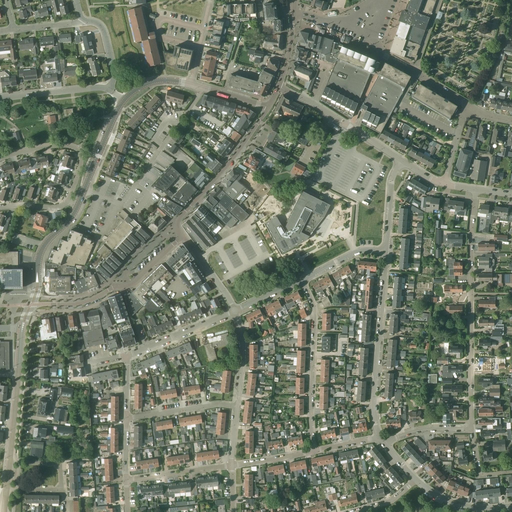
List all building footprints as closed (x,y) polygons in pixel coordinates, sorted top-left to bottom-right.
[(59,12),(60,15),(68,13),(67,6),(59,8),(57,0),(52,0),(50,0),(54,13),(59,12)] [(310,6),(325,11),(326,9),(326,7),(327,5),(328,2),(332,3),(332,0),(327,0),(327,2),(319,0),(312,0),(312,1),(310,6)] [(408,0),(406,9),(407,10),(406,12),(402,10),(399,21),(400,22),(396,35),(398,35),(397,37),(396,36),(390,52),(390,54),(410,65),(410,64),(411,65),(415,61),(416,61),(418,56),(416,55),(425,30),(427,30),(431,20),(429,19),(436,0),(408,0)] [(264,4),(266,20),(278,19),(276,5),(274,6),(274,3),(264,4)] [(45,4),(41,5),(42,10),(38,11),(34,12),(36,18),(40,17),(48,15),(45,4)] [(23,11),(19,12),(21,19),(27,18),(30,17),(29,13),(33,12),(31,5),(22,8),(23,11)] [(217,17),(227,20),(223,19),(225,13),(227,13),(228,13),(227,5),(223,5),(223,6),(218,6),(216,15),(217,15),(217,17)] [(142,41),(148,67),(162,64),(155,32),(150,33),(151,39),(148,40),(140,7),(128,10),(136,42),(136,43),(140,42),(142,41)] [(214,24),(225,27),(227,20),(217,17),(216,20),(215,20),(214,24)] [(273,25),(274,32),(283,31),(282,20),(271,20),(271,25),(273,25)] [(213,32),(223,34),(225,27),(214,24),(213,29),(214,29),(213,32)] [(313,51),(321,54),(320,60),(328,62),(333,42),(333,41),(325,38),(313,35),(309,34),(309,33),(300,31),(298,43),(298,44),(297,44),(297,46),(310,49),(313,51)] [(210,39),(222,42),(223,34),(213,32),(212,35),(212,34),(210,39)] [(82,37),(85,51),(93,49),(91,40),(92,40),(91,35),(86,36),(86,33),(81,34),(81,37),(82,37)] [(277,45),(282,46),(283,35),(276,35),(273,35),(273,36),(264,35),(263,44),(273,45),(273,44),(277,45)] [(40,39),(40,46),(54,45),(53,37),(40,39)] [(210,47),(220,49),(222,42),(210,39),(209,44),(210,44),(210,47)] [(33,48),(34,55),(38,54),(37,50),(36,43),(33,43),(33,40),(19,41),(20,49),(33,48)] [(0,51),(10,51),(11,60),(17,60),(16,49),(12,49),(11,41),(0,42),(0,51)] [(328,62),(333,63),(334,62),(336,57),(334,57),(335,54),(336,55),(338,43),(333,42),(328,62)] [(336,62),(342,46),(343,46),(338,43),(336,55),(335,54),(334,57),(336,57),(334,62),(336,62)] [(176,68),(188,71),(193,51),(181,48),(181,47),(176,46),(174,54),(166,53),(164,52),(167,65),(176,67),(176,68)] [(342,46),(336,62),(320,100),(353,117),(371,72),(373,73),(375,70),(377,71),(380,63),(376,61),(376,60),(342,46)] [(302,61),(305,62),(305,59),(308,60),(310,51),(308,51),(308,50),(304,50),(304,49),(297,48),(294,59),(302,61)] [(255,63),(260,64),(261,57),(263,57),(264,52),(256,50),(249,49),(248,54),(254,55),(254,56),(254,58),(255,58),(255,63)] [(206,58),(216,60),(218,53),(207,51),(206,58)] [(64,72),(64,76),(71,75),(71,76),(76,76),(75,67),(64,69),(63,58),(59,59),(60,72),(64,72)] [(90,63),(93,76),(101,74),(97,61),(95,61),(94,58),(88,59),(89,63),(90,63)] [(204,65),(215,67),(216,60),(206,58),(204,65)] [(258,93),(265,97),(275,74),(276,70),(277,70),(278,69),(278,67),(278,66),(278,65),(279,64),(280,62),(279,62),(279,61),(270,58),(268,67),(265,67),(264,69),(263,69),(261,74),(263,74),(259,83),(236,77),(237,75),(232,74),(228,86),(254,94),(255,91),(258,92),(258,93)] [(55,62),(56,72),(60,72),(59,59),(51,59),(51,62),(55,62)] [(295,76),(308,82),(313,71),(299,65),(294,63),(289,75),(295,77),(295,76)] [(361,123),(381,134),(403,92),(411,77),(385,63),(377,79),(361,108),(366,110),(361,123)] [(0,82),(1,83),(2,87),(16,86),(15,77),(9,77),(8,76),(4,72),(2,72),(1,65),(0,64),(0,82)] [(202,72),(213,74),(215,67),(204,65),(202,72)] [(23,77),(24,81),(31,80),(36,80),(36,71),(30,71),(30,72),(23,73),(23,71),(19,71),(19,77),(23,77)] [(42,75),(43,83),(57,82),(56,74),(54,74),(54,71),(49,72),(49,75),(42,75)] [(201,79),(211,81),(213,74),(202,72),(201,79)] [(308,88),(311,90),(317,74),(314,73),(308,88)] [(412,98),(450,120),(452,115),(454,113),(456,110),(458,106),(420,84),(416,90),(415,93),(411,90),(409,93),(408,92),(406,94),(408,96),(410,97),(412,98)] [(155,95),(151,100),(158,106),(162,101),(155,95)] [(206,106),(209,97),(204,95),(201,104),(207,106),(206,106)] [(286,116),(297,121),(304,106),(292,101),(293,100),(292,100),(292,99),(283,95),(275,112),(285,117),(286,116)] [(496,108),(499,96),(496,95),(493,95),(492,99),(491,99),(490,107),(496,108)] [(496,108),(502,110),(505,97),(499,96),(496,108)] [(212,108),(214,98),(213,98),(209,97),(206,106),(207,106),(212,108)] [(217,109),(220,100),(214,98),(212,108),(217,109)] [(147,104),(154,110),(158,106),(151,100),(147,104)] [(222,111),(225,101),(220,100),(217,109),(222,111)] [(227,112),(230,103),(225,101),(222,111),(227,112)] [(233,114),(235,105),(230,103),(227,112),(233,114)] [(154,110),(147,104),(144,108),(143,108),(148,113),(150,114),(154,110)] [(252,119),(255,114),(250,110),(248,109),(237,106),(235,111),(238,112),(243,114),(243,113),(252,119)] [(138,111),(145,117),(148,113),(143,108),(144,108),(142,107),(138,111)] [(134,115),(141,121),(145,117),(138,111),(134,115)] [(252,119),(243,113),(243,114),(240,119),(240,118),(249,124),(248,124),(249,124),(252,119)] [(130,119),(137,125),(141,121),(134,115),(130,119)] [(249,124),(240,118),(240,119),(237,123),(245,129),(246,128),(248,124),(249,124)] [(126,124),(133,130),(137,125),(130,119),(126,124)] [(245,129),(237,123),(233,129),(242,134),(243,133),(245,129)] [(478,139),(484,140),(486,127),(480,126),(478,139)] [(235,132),(228,127),(226,130),(225,129),(222,132),(230,138),(235,132)] [(477,129),(468,127),(465,137),(471,138),(469,143),(474,144),(477,129)] [(123,135),(131,138),(133,133),(125,129),(123,135)] [(494,144),(497,144),(497,143),(502,144),(503,138),(500,137),(501,130),(495,129),(492,142),(494,142),(494,144)] [(181,139),(183,137),(185,134),(183,132),(181,130),(179,133),(177,135),(176,136),(175,135),(174,134),(171,139),(175,142),(179,145),(179,144),(180,142),(182,140),(182,141),(182,140),(183,140),(182,140),(181,139)] [(381,137),(387,140),(391,133),(384,130),(381,137)] [(267,140),(269,141),(273,143),(279,146),(289,152),(294,143),(272,131),(270,135),(269,134),(267,138),(268,139),(267,140)] [(233,135),(230,138),(236,142),(241,136),(235,132),(233,135)] [(207,137),(215,143),(218,139),(210,133),(207,137)] [(311,136),(304,133),(301,139),(300,138),(298,142),(305,146),(307,143),(308,143),(311,136)] [(387,140),(393,144),(397,137),(391,133),(387,140)] [(123,135),(121,140),(129,143),(131,138),(123,135)] [(393,144),(399,147),(402,140),(397,137),(393,144)] [(193,144),(198,147),(201,144),(197,141),(193,139),(191,142),(193,143),(193,144)] [(224,150),(227,153),(233,145),(225,139),(222,143),(223,144),(222,145),(226,148),(225,149),(224,150)] [(119,145),(127,148),(129,143),(121,140),(119,145)] [(399,147),(405,150),(409,143),(402,140),(399,147)] [(430,154),(431,155),(437,144),(431,140),(429,145),(433,147),(430,154)] [(269,141),(263,151),(280,160),(285,163),(289,156),(285,154),(285,153),(284,153),(278,149),(277,150),(271,146),(273,143),(269,141)] [(169,151),(174,155),(178,148),(173,144),(169,151)] [(216,152),(223,158),(227,153),(224,150),(225,149),(226,148),(222,145),(221,146),(219,144),(216,147),(219,149),(216,152)] [(418,151),(420,149),(421,149),(422,146),(420,144),(419,144),(417,148),(413,145),(412,148),(408,155),(414,158),(418,151)] [(431,155),(433,156),(436,149),(437,149),(436,152),(438,153),(441,146),(437,144),(431,155)] [(116,150),(125,154),(127,148),(119,145),(116,150)] [(254,170),(256,171),(259,167),(257,166),(259,163),(257,163),(261,156),(265,159),(267,156),(259,151),(260,149),(258,148),(257,150),(255,149),(252,156),(250,155),(247,160),(246,159),(243,164),(245,165),(254,170)] [(414,158),(420,161),(424,154),(422,153),(424,151),(420,149),(421,149),(420,149),(418,151),(414,158)] [(472,179),(483,181),(486,162),(475,160),(474,165),(469,163),(472,152),(462,149),(456,167),(454,174),(465,178),(465,176),(472,178),(472,179)] [(63,160),(73,163),(74,158),(69,156),(70,153),(64,152),(63,155),(63,157),(64,157),(63,160)] [(114,152),(112,158),(120,161),(122,155),(114,152)] [(222,165),(214,158),(215,156),(211,153),(202,164),(207,169),(208,169),(207,168),(208,167),(214,173),(222,165)] [(420,161),(426,164),(430,157),(424,154),(420,161)] [(47,155),(41,156),(43,166),(46,165),(46,167),(47,167),(48,167),(52,167),(51,161),(48,161),(47,155)] [(37,163),(33,163),(35,169),(38,169),(37,167),(43,166),(41,156),(36,157),(37,163)] [(426,164),(432,167),(436,161),(430,157),(426,164)] [(29,158),(23,160),(26,170),(29,169),(29,171),(31,170),(35,169),(33,163),(30,164),(29,158)] [(112,158),(110,163),(118,166),(120,161),(112,158)] [(19,167),(16,168),(18,174),(21,173),(20,171),(26,170),(23,160),(18,162),(19,167)] [(59,168),(64,170),(65,167),(71,169),(73,163),(63,160),(62,163),(61,163),(60,164),(59,168)] [(12,163),(6,164),(9,174),(14,173),(15,175),(18,174),(16,168),(13,169),(12,163)] [(108,168),(116,171),(118,166),(110,163),(108,168)] [(183,174),(199,189),(210,178),(202,170),(198,166),(194,163),(183,174)] [(304,168),(296,163),(292,170),(301,174),(304,169),(304,168)] [(0,167),(0,175),(1,178),(4,177),(4,175),(9,174),(6,164),(1,166),(1,167),(0,167)] [(162,174),(150,186),(162,193),(163,192),(164,193),(168,197),(171,198),(184,206),(187,202),(188,201),(193,196),(193,195),(195,193),(198,190),(170,165),(164,172),(162,174)] [(58,177),(67,180),(69,175),(63,173),(64,170),(59,168),(58,171),(57,172),(58,174),(59,174),(58,177)] [(105,174),(114,177),(116,171),(108,168),(105,174)] [(219,188),(232,200),(244,187),(250,193),(255,187),(239,173),(238,175),(232,169),(221,183),(223,185),(219,188)] [(304,169),(301,174),(309,178),(312,173),(304,169)] [(491,182),(497,183),(498,179),(502,180),(503,174),(501,174),(501,172),(495,171),(495,176),(492,175),(491,182)] [(53,185),(55,185),(59,186),(60,184),(66,185),(67,180),(58,177),(55,176),(53,181),(54,181),(53,184),(53,185)] [(412,191),(417,182),(412,179),(410,182),(407,180),(403,187),(406,189),(408,185),(413,188),(412,191)] [(0,196),(0,200),(5,202),(7,196),(10,197),(15,182),(11,183),(10,188),(7,187),(6,191),(2,190),(0,196)] [(418,191),(419,192),(423,185),(417,182),(412,191),(414,192),(416,190),(418,191)] [(50,187),(49,192),(58,195),(60,190),(54,188),(55,185),(53,185),(53,184),(50,183),(49,186),(50,187)] [(27,197),(34,199),(36,193),(38,194),(40,189),(37,188),(38,186),(35,185),(34,188),(30,187),(27,197)] [(428,188),(423,185),(419,192),(418,191),(416,196),(418,197),(421,193),(424,195),(428,188)] [(229,213),(230,212),(241,223),(248,215),(237,205),(233,201),(232,200),(219,188),(217,186),(210,195),(229,213)] [(13,198),(20,201),(21,195),(24,196),(26,190),(23,189),(23,190),(16,188),(13,198)] [(276,217),(264,224),(281,254),(306,240),(309,236),(309,237),(310,236),(311,235),(310,234),(323,218),(330,205),(310,195),(311,195),(309,194),(308,194),(301,191),(283,228),(276,217)] [(44,200),(50,202),(51,199),(56,201),(58,195),(49,192),(47,197),(45,197),(44,200)] [(202,203),(230,229),(238,221),(229,213),(210,195),(202,203)] [(161,200),(175,213),(176,214),(182,208),(163,197),(161,200)] [(425,212),(433,213),(433,208),(438,209),(440,199),(431,198),(430,205),(426,204),(425,212)] [(175,213),(161,200),(157,205),(167,214),(171,218),(175,213)] [(450,209),(455,209),(456,201),(449,200),(449,204),(445,203),(444,210),(450,211),(450,209)] [(460,215),(466,216),(467,206),(463,205),(464,202),(456,201),(455,209),(461,210),(460,215)] [(167,214),(157,205),(151,211),(153,214),(157,210),(164,216),(165,215),(167,214)] [(490,224),(491,210),(489,210),(489,206),(481,205),(480,213),(486,213),(485,219),(490,220),(490,224)] [(197,209),(194,213),(197,215),(196,216),(204,224),(203,225),(213,236),(215,235),(212,232),(218,226),(220,228),(222,226),(200,206),(197,209)] [(490,224),(493,224),(493,220),(496,220),(497,216),(500,216),(501,207),(495,207),(495,210),(491,210),(490,224)] [(501,207),(500,216),(500,221),(510,222),(511,213),(507,212),(508,208),(501,207)] [(103,242),(123,259),(139,241),(142,244),(150,235),(123,210),(119,215),(124,219),(103,242)] [(196,244),(202,250),(205,247),(207,249),(215,242),(211,238),(213,236),(203,225),(204,224),(196,216),(197,215),(194,213),(181,226),(195,245),(196,244)] [(39,229),(45,231),(49,218),(37,214),(33,227),(39,229)] [(2,232),(5,233),(8,224),(5,223),(7,217),(0,215),(0,225),(1,226),(0,228),(0,229),(2,230),(2,232)] [(147,228),(154,234),(166,222),(162,218),(160,220),(157,217),(147,228)] [(49,263),(66,266),(66,265),(74,267),(74,264),(84,266),(94,241),(74,227),(71,230),(70,230),(66,241),(60,239),(56,251),(52,249),(48,261),(49,261),(49,263)] [(448,235),(444,235),(444,243),(448,243),(453,243),(453,246),(461,246),(461,243),(462,243),(462,235),(448,235)] [(171,256),(165,261),(189,287),(204,277),(201,271),(200,272),(198,268),(199,268),(195,263),(194,261),(193,261),(194,262),(192,263),(191,261),(194,259),(183,243),(182,243),(180,246),(179,246),(170,255),(171,256)] [(479,243),(479,251),(494,251),(494,243),(479,243)] [(96,268),(107,278),(122,262),(111,251),(111,252),(103,245),(97,253),(104,259),(96,268)] [(0,283),(0,289),(22,288),(22,269),(18,269),(18,252),(11,252),(9,252),(0,252),(0,283)] [(479,257),(479,263),(494,263),(494,260),(493,259),(492,259),(492,254),(486,254),(486,257),(479,257)] [(448,269),(462,269),(462,262),(455,262),(455,259),(446,259),(446,266),(448,266),(448,269)] [(79,293),(74,282),(76,282),(75,268),(66,266),(49,263),(46,263),(45,265),(45,277),(45,279),(45,291),(45,293),(49,293),(50,294),(53,294),(53,293),(55,293),(56,294),(58,294),(59,293),(60,293),(65,293),(65,294),(68,294),(68,291),(70,291),(70,293),(71,294),(73,294),(73,293),(75,293),(76,294),(77,294),(79,293)] [(123,294),(130,318),(143,305),(149,311),(151,312),(153,311),(153,312),(166,307),(172,303),(159,290),(173,276),(161,264),(133,292),(123,294)] [(348,265),(343,268),(347,277),(351,275),(352,278),(354,277),(356,274),(355,269),(351,271),(348,265)] [(337,271),(342,280),(347,277),(343,268),(337,271)] [(448,275),(448,279),(455,279),(455,275),(462,275),(462,269),(448,269),(449,269),(449,275),(448,275)] [(83,276),(84,278),(88,289),(98,285),(93,274),(91,275),(90,272),(83,271),(83,276)] [(336,280),(337,283),(342,280),(337,271),(332,274),(335,280),(336,280)] [(93,274),(98,285),(104,280),(99,275),(96,273),(93,274)] [(498,274),(498,283),(510,283),(510,274),(498,274)] [(329,276),(323,279),(328,288),(328,287),(330,286),(332,289),(334,287),(329,276)] [(74,282),(79,293),(88,289),(84,278),(76,282),(74,282)] [(318,281),(323,292),(324,292),(323,290),(328,288),(323,279),(318,281)] [(189,288),(194,295),(198,293),(196,290),(199,287),(204,294),(211,290),(206,283),(203,285),(200,280),(189,288)] [(320,292),(321,294),(323,292),(318,281),(312,284),(317,293),(320,292)] [(291,295),(296,304),(303,301),(298,292),(291,295)] [(120,294),(107,298),(122,341),(121,341),(123,348),(136,343),(134,337),(132,338),(131,335),(134,334),(120,294)] [(284,298),(289,307),(296,304),(291,295),(284,298)] [(479,307),(490,307),(490,306),(495,306),(495,297),(489,297),(489,301),(479,301),(479,307)] [(201,302),(204,309),(207,307),(210,305),(212,305),(214,308),(220,305),(216,298),(205,303),(204,301),(201,302)] [(276,313),(277,313),(283,310),(279,300),(272,304),(276,313)] [(192,304),(197,317),(202,315),(200,308),(198,309),(194,301),(191,303),(191,304),(192,304)] [(276,313),(272,304),(271,303),(268,304),(269,305),(265,307),(268,313),(270,316),(273,315),(272,314),(276,313)] [(101,307),(98,309),(98,310),(101,325),(101,326),(102,330),(108,327),(108,326),(115,323),(108,305),(107,305),(107,304),(105,305),(105,306),(104,306),(105,306),(104,307),(104,306),(103,306),(100,307),(101,307)] [(187,309),(191,319),(197,317),(192,304),(191,304),(189,305),(190,307),(187,309)] [(180,309),(186,322),(188,321),(188,322),(192,320),(191,319),(187,309),(189,313),(186,314),(185,310),(184,311),(183,308),(180,309)] [(179,320),(180,324),(186,322),(180,309),(178,310),(177,311),(179,315),(174,318),(175,322),(179,320)] [(260,309),(251,313),(255,320),(257,323),(262,321),(266,319),(263,312),(262,313),(260,309)] [(298,311),(302,319),(307,316),(304,309),(298,311)] [(101,325),(98,310),(79,314),(80,323),(81,323),(82,332),(85,348),(104,344),(101,330),(102,330),(101,326),(101,325)] [(391,314),(391,320),(401,321),(401,319),(405,320),(405,315),(412,316),(412,312),(405,311),(401,311),(401,314),(398,314),(391,314)] [(249,323),(249,328),(253,328),(252,321),(255,320),(251,313),(246,316),(249,322),(249,323)] [(68,328),(69,335),(79,333),(77,326),(78,326),(76,314),(68,316),(70,327),(68,328)] [(148,330),(151,336),(156,334),(153,326),(154,326),(150,318),(149,315),(144,316),(140,318),(143,324),(146,322),(146,321),(148,320),(151,328),(148,330)] [(165,322),(168,329),(173,327),(172,324),(175,323),(172,317),(170,318),(171,320),(168,321),(166,318),(165,315),(162,316),(164,319),(165,322)] [(55,318),(58,331),(64,330),(63,326),(66,325),(65,321),(62,321),(62,317),(55,318)] [(152,317),(150,318),(154,326),(153,326),(156,334),(162,331),(159,325),(157,326),(156,325),(152,317)] [(39,325),(41,341),(57,338),(56,333),(54,318),(42,320),(42,325),(39,325)] [(492,320),(479,320),(479,321),(478,321),(478,323),(479,324),(479,326),(492,326),(492,336),(501,335),(504,335),(504,324),(498,324),(498,320),(492,320)] [(162,324),(159,325),(162,331),(168,329),(165,322),(162,323),(162,324)] [(225,334),(207,338),(209,343),(204,344),(208,361),(217,360),(214,348),(228,345),(225,334)] [(117,349),(120,348),(116,337),(112,338),(112,335),(109,336),(109,339),(105,340),(109,351),(111,350),(111,351),(118,350),(117,349)] [(502,337),(491,337),(491,339),(479,339),(479,346),(483,346),(483,348),(484,349),(487,349),(487,348),(487,346),(496,346),(496,342),(502,342),(502,337)] [(0,370),(9,371),(9,342),(0,342),(0,341),(0,340),(0,370)] [(183,345),(186,352),(186,353),(192,351),(189,342),(183,345)] [(41,351),(48,352),(48,351),(49,351),(49,348),(53,348),(54,345),(42,344),(41,351)] [(177,347),(180,354),(186,352),(183,345),(177,347)] [(445,348),(445,354),(449,354),(449,352),(462,352),(462,346),(449,346),(449,348),(445,348)] [(171,350),(174,356),(180,354),(177,347),(171,350)] [(165,352),(168,359),(174,356),(171,350),(165,352)] [(74,363),(83,362),(82,355),(75,355),(75,356),(69,357),(69,360),(73,359),(74,363)] [(159,355),(153,357),(155,364),(157,368),(160,367),(158,365),(162,363),(162,365),(163,366),(166,365),(163,357),(160,359),(159,355)] [(147,360),(150,366),(155,364),(153,357),(147,360)] [(498,364),(498,368),(505,368),(505,364),(503,364),(503,359),(492,359),(492,358),(479,358),(479,365),(492,365),(492,364),(499,364),(498,364)] [(147,360),(141,362),(144,369),(150,366),(147,360)] [(69,364),(70,370),(75,369),(76,377),(85,376),(84,368),(83,368),(82,362),(83,362),(74,363),(69,364)] [(140,375),(142,379),(147,377),(145,373),(144,369),(141,362),(135,364),(138,371),(140,370),(141,374),(140,375)] [(500,372),(500,376),(511,376),(511,362),(508,362),(508,372),(500,372)] [(443,366),(443,384),(452,383),(452,378),(449,378),(449,373),(462,372),(462,366),(448,366),(443,366)] [(47,370),(40,370),(40,378),(47,378),(47,375),(51,376),(51,372),(56,372),(57,369),(52,368),(47,368),(47,370)] [(110,371),(112,378),(112,380),(118,378),(117,369),(110,371)] [(493,385),(493,378),(479,378),(479,385),(483,385),(483,387),(487,387),(487,385),(493,385)] [(453,395),(457,395),(457,392),(462,392),(462,386),(452,386),(443,386),(443,392),(452,392),(453,392),(453,395)] [(72,397),(73,389),(61,387),(61,388),(57,387),(57,390),(57,394),(60,395),(72,397)] [(56,401),(57,394),(57,390),(50,389),(49,397),(45,396),(44,400),(39,399),(37,414),(46,416),(49,400),(56,401)] [(496,407),(501,407),(501,402),(494,402),(494,398),(479,398),(479,403),(490,403),(490,407),(496,407)] [(454,417),(458,417),(458,413),(462,413),(462,406),(450,406),(450,413),(454,413),(454,417)] [(63,422),(65,410),(56,408),(54,420),(63,422)] [(409,412),(410,422),(414,422),(414,420),(422,420),(421,412),(409,412)] [(198,430),(196,416),(190,417),(191,425),(195,424),(196,432),(198,432),(198,430)] [(340,429),(341,436),(349,434),(348,428),(350,428),(348,419),(345,419),(346,421),(344,421),(345,424),(343,425),(344,429),(340,429)] [(367,431),(366,423),(365,420),(362,420),(362,423),(359,424),(361,432),(367,431)] [(493,425),(493,429),(502,429),(502,424),(497,424),(497,420),(495,420),(495,421),(493,421),(493,420),(479,420),(480,425),(493,425)] [(162,429),(161,422),(155,422),(156,428),(153,429),(155,439),(163,438),(162,430),(162,429)] [(352,425),(354,433),(361,432),(359,424),(352,425)] [(33,436),(34,436),(34,440),(41,441),(41,437),(45,437),(46,429),(40,428),(34,428),(33,432),(32,436),(33,436)] [(328,430),(329,438),(336,437),(335,429),(328,430)] [(321,432),(322,440),(329,438),(328,430),(321,432)] [(496,435),(496,431),(488,431),(480,432),(481,433),(480,434),(480,435),(481,436),(481,437),(485,436),(485,439),(489,438),(489,436),(494,435),(496,435)] [(295,437),(296,445),(303,443),(302,436),(295,437)] [(288,438),(289,446),(296,445),(295,437),(288,438)] [(275,441),(277,449),(283,447),(282,439),(275,441)] [(37,458),(42,458),(43,448),(42,448),(43,445),(54,446),(55,441),(43,440),(42,443),(31,441),(30,446),(32,447),(32,450),(31,450),(30,455),(37,456),(37,458)] [(269,448),(270,450),(277,449),(275,441),(268,442),(269,448)] [(402,448),(406,453),(412,448),(407,443),(402,448)] [(373,456),(379,452),(375,446),(369,451),(373,456)] [(406,453),(410,457),(416,452),(412,448),(406,453)] [(483,455),(484,461),(493,460),(492,454),(490,454),(489,448),(484,449),(484,455),(483,455)] [(458,458),(459,464),(468,463),(467,456),(466,457),(465,449),(458,450),(459,458),(458,458)] [(377,461),(382,456),(379,452),(373,456),(377,461)] [(410,457),(414,462),(420,457),(416,452),(410,457)] [(328,456),(322,457),(324,464),(327,464),(329,470),(331,470),(328,456)] [(383,469),(387,465),(385,463),(386,461),(382,456),(377,461),(380,466),(381,466),(383,469)] [(414,462),(419,466),(424,461),(420,457),(414,462)] [(298,476),(295,462),(290,463),(291,471),(294,471),(295,477),(297,477),(298,476)] [(427,473),(437,464),(436,462),(433,464),(431,462),(424,468),(426,470),(426,471),(427,473)] [(432,476),(438,470),(436,468),(439,465),(437,464),(427,473),(429,475),(430,474),(432,476)] [(387,473),(389,476),(395,471),(391,466),(389,468),(387,465),(383,469),(380,472),(382,474),(384,473),(385,475),(387,473)] [(278,466),(273,467),(274,474),(278,474),(279,480),(281,480),(278,466)] [(274,474),(273,467),(268,468),(268,471),(265,471),(267,482),(273,481),(272,478),(275,478),(274,474)] [(435,481),(444,472),(442,470),(440,472),(438,470),(432,476),(434,478),(433,479),(435,481)] [(393,481),(399,476),(395,471),(389,476),(393,481)] [(443,486),(446,481),(444,479),(446,478),(443,476),(446,474),(444,472),(435,481),(436,482),(437,482),(439,484),(443,486)] [(221,490),(220,478),(217,479),(217,476),(211,477),(212,487),(218,486),(218,490),(221,490)] [(403,481),(399,476),(393,481),(391,483),(393,485),(395,483),(398,486),(403,481)] [(192,483),(193,485),(193,491),(196,491),(196,488),(202,488),(201,478),(195,479),(195,482),(192,483)] [(451,491),(455,482),(456,479),(454,478),(453,481),(450,480),(449,482),(446,481),(443,486),(447,488),(449,489),(449,490),(451,491)] [(473,483),(474,480),(468,478),(467,481),(465,486),(461,495),(464,496),(464,495),(467,496),(470,488),(467,487),(468,486),(470,486),(471,482),(473,483)] [(190,485),(189,482),(184,483),(185,492),(190,492),(190,496),(194,496),(193,491),(193,485),(190,485)] [(457,492),(460,484),(455,482),(451,491),(454,492),(454,491),(457,492)] [(165,489),(166,498),(169,497),(169,494),(174,494),(173,484),(168,484),(168,489),(165,489)] [(461,495),(465,486),(460,484),(457,492),(459,493),(459,494),(461,495)] [(156,486),(157,495),(163,495),(163,498),(166,498),(165,489),(162,489),(162,485),(156,486)] [(137,490),(138,501),(142,500),(141,497),(146,497),(145,487),(140,487),(140,490),(137,490)] [(347,499),(349,505),(358,502),(356,493),(351,495),(352,498),(347,499)] [(323,503),(317,504),(317,505),(318,506),(319,511),(327,510),(327,507),(331,506),(331,503),(326,504),(325,501),(325,500),(322,501),(322,502),(322,501),(323,503)]
